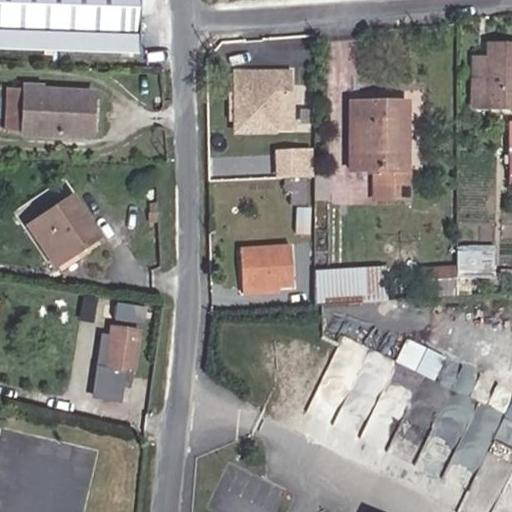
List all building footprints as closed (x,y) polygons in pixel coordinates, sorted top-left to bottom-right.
[(0,0),(0,45),(140,51),(142,0),(0,0)] [(474,63),(472,108),(511,110),(511,44),(488,43),(486,63),(474,63)] [(233,69),(233,90),(235,90),(235,122),(235,131),(296,131),(294,91),(282,91),(283,76),(263,76),(263,69),(233,69)] [(85,136),(87,95),(9,91),(7,133),(85,136)] [(95,95),(87,95),(85,136),(93,137),(95,95)] [(408,102),(349,102),(349,170),(374,171),(373,199),(409,199),(410,171),(407,171),(408,102)] [(315,175),(314,150),(302,151),(304,176),(306,176),(315,175)] [(278,153),(280,178),(292,177),(304,176),(302,151),(278,153)] [(304,176),(292,177),(291,202),(305,202),(306,176),(304,176)] [(99,236),(74,196),(30,223),(60,270),(79,257),(75,251),(99,236)] [(310,230),(311,205),(297,204),(296,230),(310,230)] [(293,285),(289,243),(238,248),(242,290),(293,285)] [(424,296),(456,294),(456,274),(456,264),(424,266),(424,296)] [(315,304),(361,301),(360,269),(315,271),(315,304)] [(385,269),(360,269),(361,301),(386,299),(385,269)] [(456,294),(471,293),(471,275),(456,274),(456,294)] [(115,320),(145,323),(147,304),(117,301),(115,320)] [(139,332),(111,329),(106,370),(134,373),(139,332)] [(408,338),(397,359),(433,376),(444,356),(408,338)] [(511,406),(499,435),(511,441),(511,406)]
